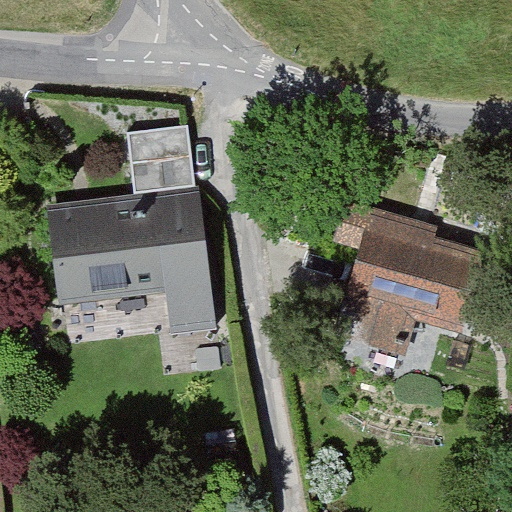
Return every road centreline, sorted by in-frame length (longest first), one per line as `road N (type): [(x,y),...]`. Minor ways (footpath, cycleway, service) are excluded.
road 1 (residential): [(237,68),(240,234),(293,511)]
road 2 (unclassified): [(511,120),(237,68)]
road 3 (residential): [(0,49),(237,68)]
